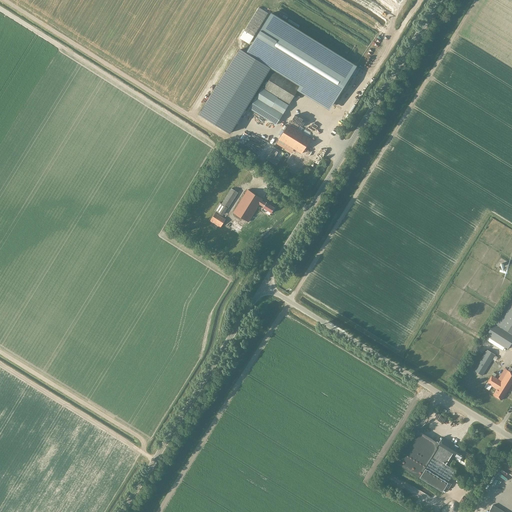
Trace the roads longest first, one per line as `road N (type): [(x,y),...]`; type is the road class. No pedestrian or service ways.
road 1 (unclassified): [(267,288),(438,0)]
road 2 (unclassified): [(511,438),(267,288)]
road 3 (unclassified): [(121,511),(267,288)]
